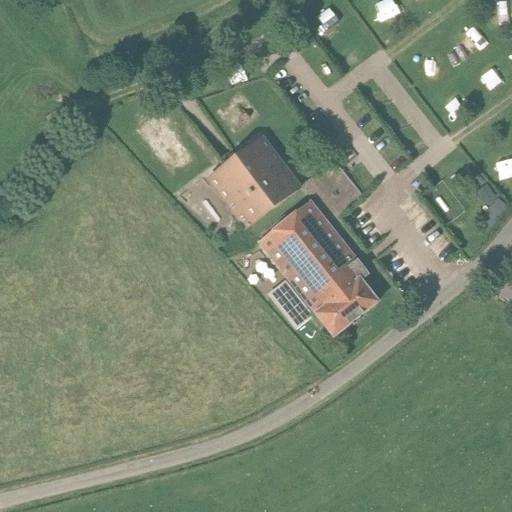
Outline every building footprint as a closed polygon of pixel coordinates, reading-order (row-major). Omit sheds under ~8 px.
[(499,53),(482,66),(494,81),(511,69),(499,53)] [(422,70),(430,84),(445,76),(437,62),(422,70)] [(248,230),(299,190),(261,141),(210,181),(248,230)] [(501,176),(511,164),(511,152),(511,151),(494,169),(501,176)] [(317,209),(358,199),(351,171),(319,179),(320,182),(310,184),(317,209)] [(490,182),(478,191),(487,203),(499,194),(490,182)] [(481,213),(490,225),(511,207),(511,206),(503,195),(481,213)] [(264,252),(295,290),(275,305),(302,337),(321,322),(333,338),(351,325),(354,325),(360,320),(360,317),(377,303),(366,289),(373,283),(311,204),(259,245),(264,252)]
